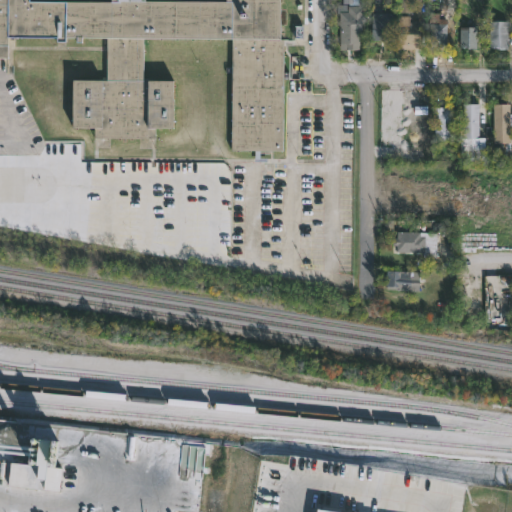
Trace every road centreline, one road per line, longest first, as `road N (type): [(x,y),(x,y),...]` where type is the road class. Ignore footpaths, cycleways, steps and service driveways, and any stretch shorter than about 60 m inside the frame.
road 1 (residential): [(366,306),(369,75)]
road 2 (residential): [(511,77),(320,76)]
